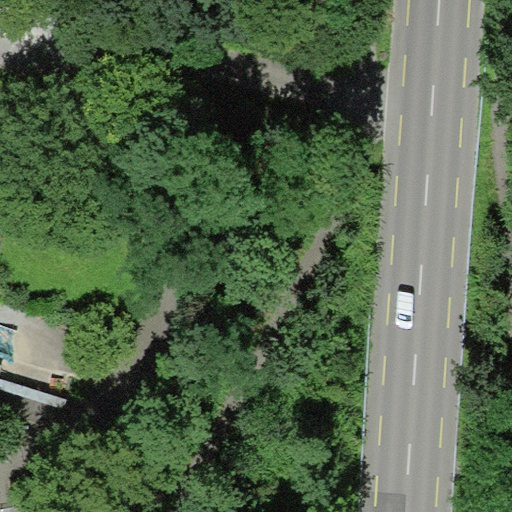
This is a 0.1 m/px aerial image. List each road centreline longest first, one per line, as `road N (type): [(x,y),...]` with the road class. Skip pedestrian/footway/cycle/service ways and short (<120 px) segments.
road 1 (tertiary): [(437,0),(406,511)]
road 2 (track): [(367,99),(230,63),(0,31)]
